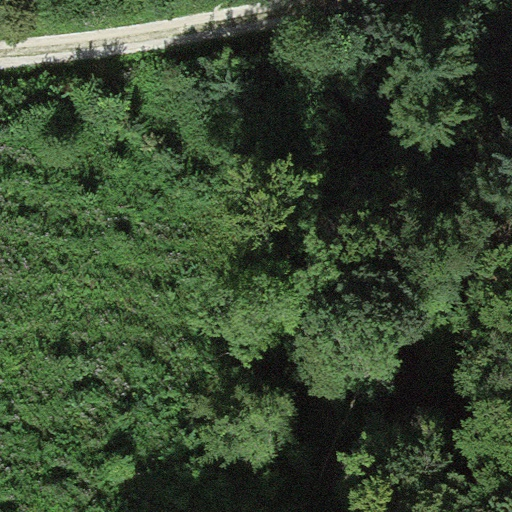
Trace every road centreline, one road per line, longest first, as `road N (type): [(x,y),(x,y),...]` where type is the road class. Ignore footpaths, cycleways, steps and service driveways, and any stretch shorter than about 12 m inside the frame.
road 1 (track): [(105,44),(248,171),(511,245)]
road 2 (track): [(313,0),(0,61)]
